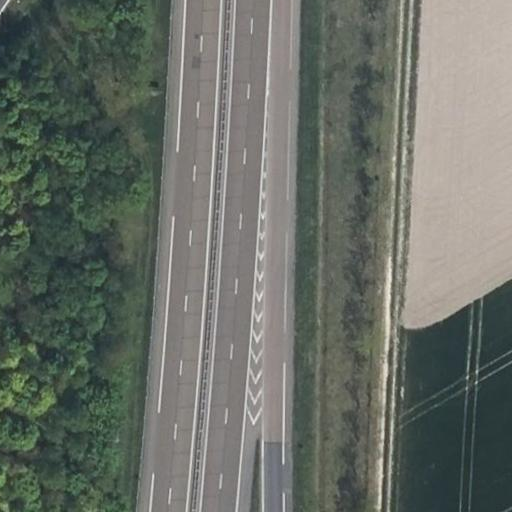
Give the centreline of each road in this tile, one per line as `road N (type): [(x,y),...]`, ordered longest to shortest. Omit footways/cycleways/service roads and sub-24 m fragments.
road 1 (motorway): [(277,511),(289,141),(285,11),(276,0)]
road 2 (motorway): [(211,0),(170,511)]
road 3 (motorway): [(223,511),(253,0)]
road 4 (track): [(383,511),(408,0)]
